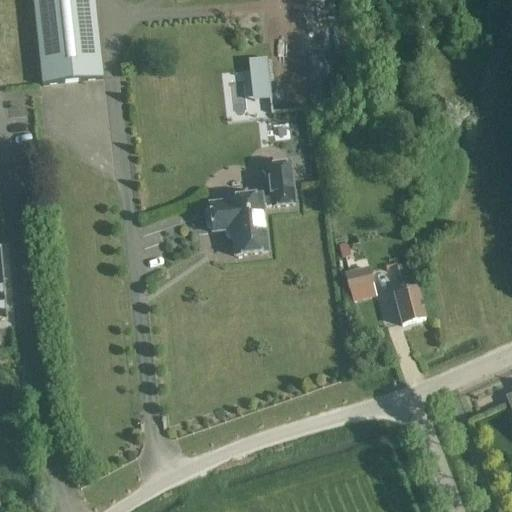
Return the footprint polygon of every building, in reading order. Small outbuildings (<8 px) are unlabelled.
[(35,0),(42,87),(102,83),(96,0),(35,0)] [(253,103),(271,101),(267,61),(249,63),(253,103)] [(296,208),(291,164),(265,167),(269,200),(262,201),(261,197),(229,201),(230,204),(210,206),(211,211),(207,211),(204,214),(206,229),(209,231),(213,231),(213,234),(233,231),(235,257),(268,254),(263,210),(270,209),(270,211),(296,208)] [(425,321),(417,292),(411,266),(397,269),(404,296),(395,298),(402,327),(425,321)] [(347,292),(373,286),(369,269),(343,275),(347,292)]
